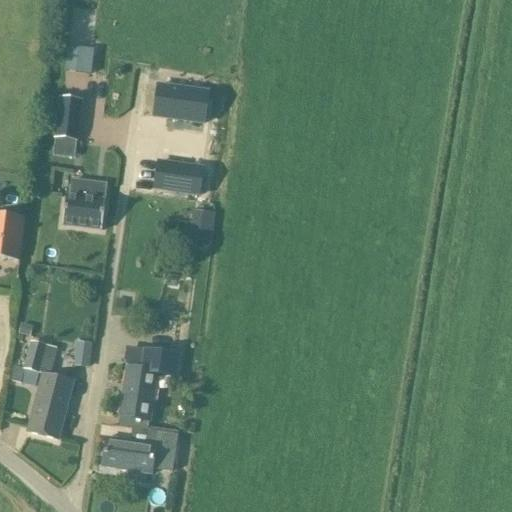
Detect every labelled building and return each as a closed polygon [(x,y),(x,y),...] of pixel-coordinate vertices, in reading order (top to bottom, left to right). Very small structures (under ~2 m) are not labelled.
[(65,73),(90,76),(93,53),(68,50),(65,73)] [(173,91),(173,92),(158,90),(156,110),(165,111),(164,119),(204,124),(208,95),(173,91)] [(82,102),(61,99),(56,139),(78,142),(82,102)] [(175,148),(175,129),(142,127),(141,147),(175,148)] [(200,198),(204,168),(157,161),(152,191),(200,198)] [(71,183),(69,198),(65,198),(61,228),(100,233),(104,203),(103,202),(105,187),(71,183)] [(188,241),(209,244),(211,244),(215,216),(192,212),(188,241)] [(0,216),(0,259),(18,262),(24,219),(0,216)] [(53,294),(59,270),(33,264),(27,288),(53,294)] [(125,300),(116,299),(114,317),(123,319),(125,300)] [(32,328),(21,325),(18,335),(29,338),(32,328)] [(92,345),(77,343),(73,367),(88,369),(92,345)] [(24,372),(37,376),(44,348),(29,344),(23,367),(22,372),(24,372)] [(149,422),(156,377),(176,380),(179,356),(143,351),(140,370),(127,368),(119,418),(149,422)] [(20,386),(24,372),(22,372),(13,370),(10,384),(20,386)] [(42,377),(27,434),(57,442),(72,385),(42,377)] [(187,425),(186,433),(193,435),(194,426),(187,425)] [(151,476),(152,471),(172,473),(177,437),(131,431),(130,442),(106,439),(101,469),(151,476)]
